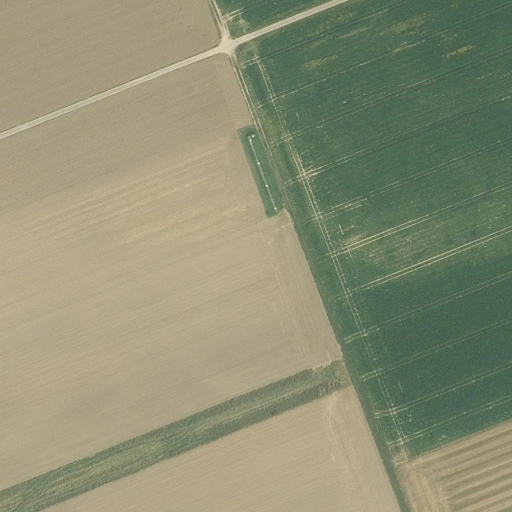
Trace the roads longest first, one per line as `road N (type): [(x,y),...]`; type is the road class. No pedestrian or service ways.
road 1 (track): [(211,0),(406,511)]
road 2 (track): [(343,0),(0,136)]
